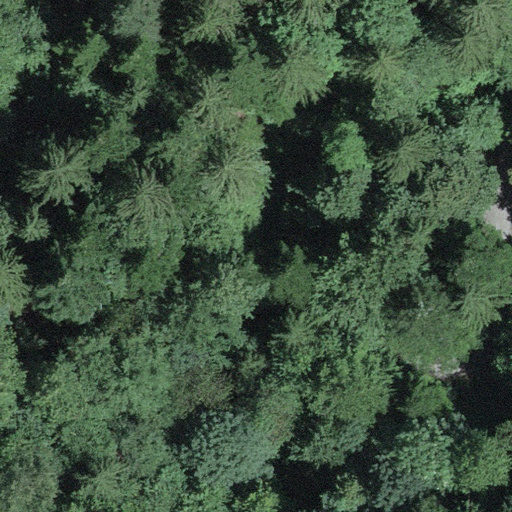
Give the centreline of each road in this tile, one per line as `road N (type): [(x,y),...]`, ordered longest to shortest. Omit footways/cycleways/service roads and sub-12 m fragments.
road 1 (track): [(351,0),(328,74),(312,226),(339,344),(374,374),(421,386),(463,369),(486,335),(511,124)]
road 2 (track): [(0,131),(74,28),(85,0)]
